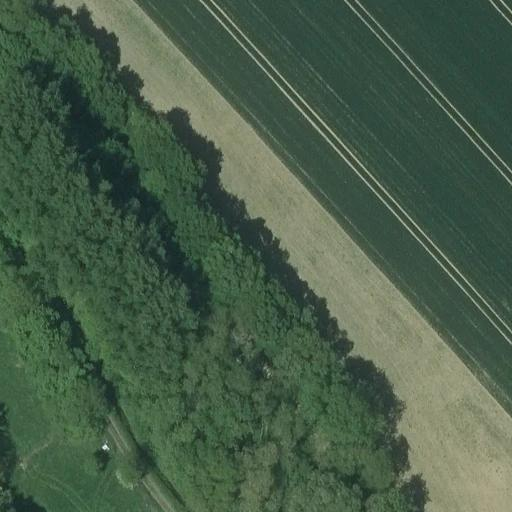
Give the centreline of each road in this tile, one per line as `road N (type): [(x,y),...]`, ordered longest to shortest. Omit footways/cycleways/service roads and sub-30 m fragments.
road 1 (track): [(0,32),(103,138),(373,511)]
road 2 (track): [(0,245),(32,283),(173,511)]
